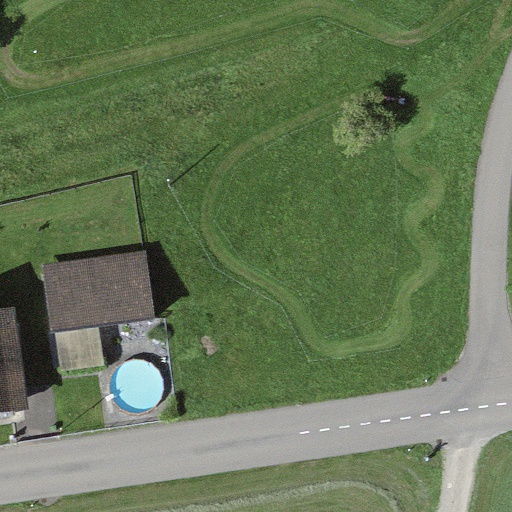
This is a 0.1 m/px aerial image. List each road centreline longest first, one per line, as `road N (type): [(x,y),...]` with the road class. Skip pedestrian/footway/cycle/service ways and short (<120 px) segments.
road 1 (tertiary): [(0,486),(480,416)]
road 2 (residential): [(511,124),(494,192),(480,416)]
